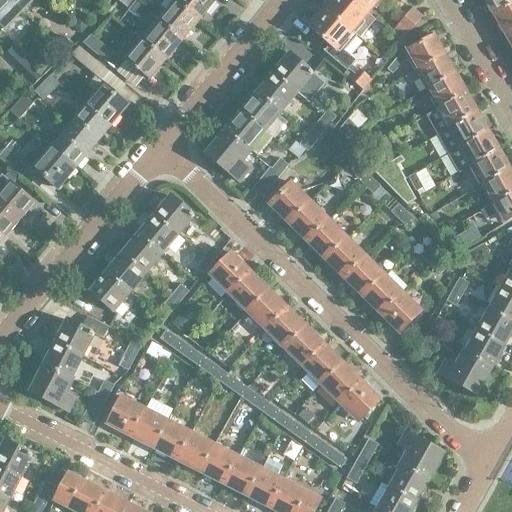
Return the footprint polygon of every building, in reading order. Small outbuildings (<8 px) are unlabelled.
[(11,0),(0,0),(0,25),(6,31),(17,19),(24,12),(16,4),(11,0)] [(11,0),(16,4),(24,12),(36,0),(11,0)] [(130,10),(137,2),(133,0),(119,0),(118,1),(130,10)] [(174,0),(177,2),(200,21),(217,1),(215,0),(174,0)] [(334,0),(328,7),(328,11),(357,36),(360,38),(375,20),(369,14),(370,13),(354,0),(334,0)] [(354,0),(370,13),(380,0),(354,0)] [(511,0),(486,0),(494,14),(511,4),(511,0)] [(153,16),(160,22),(183,41),(200,21),(177,2),(168,12),(161,7),(153,16)] [(511,4),(494,14),(505,33),(511,29),(511,4)] [(413,10),(403,22),(412,30),(422,17),(413,10)] [(317,19),(313,24),(313,29),(330,44),(323,52),(346,72),(351,66),(355,61),(343,51),(357,36),(328,11),(322,18),(317,19)] [(150,13),(134,33),(135,34),(167,61),(183,41),(160,22),(153,16),(150,13)] [(412,30),(403,22),(395,31),(404,39),(412,30)] [(127,42),(136,50),(127,62),(150,81),(167,61),(135,34),(127,42)] [(92,35),(83,44),(106,63),(114,54),(92,35)] [(404,51),(404,50),(388,70),(393,74),(409,59),(415,71),(445,54),(433,35),(404,51)] [(73,46),(63,36),(54,45),(65,54),(73,46)] [(88,107),(111,127),(129,105),(105,86),(106,84),(102,81),(110,72),(80,47),(70,56),(95,76),(85,87),(96,95),(87,106),(88,107)] [(12,48),(3,57),(33,87),(42,78),(12,48)] [(291,54),(275,74),(299,94),(310,103),(326,83),(291,54)] [(445,54),(415,71),(416,72),(405,78),(410,85),(420,80),(426,90),(455,73),(445,54)] [(0,58),(0,75),(4,79),(12,71),(0,58)] [(346,72),(344,75),(363,91),(370,82),(351,66),(346,72)] [(455,73),(426,90),(437,109),(466,93),(455,73)] [(275,74),(259,93),(282,113),(298,94),(275,74)] [(43,101),(59,85),(50,76),(34,92),(43,101)] [(259,93),(243,113),(266,132),(282,113),(259,93)] [(426,116),(436,135),(477,112),(466,93),(437,109),(426,116)] [(19,120),(34,104),(24,95),(9,112),(19,120)] [(88,107),(71,128),(94,147),(111,127),(88,107)] [(327,111),(308,134),(316,141),(336,117),(327,111)] [(477,112),(436,135),(447,154),(488,131),(477,112)] [(243,113),(226,132),(251,152),(257,157),(273,138),(266,132),(243,113)] [(338,131),(347,139),(357,129),(347,119),(338,131)] [(53,146),(52,147),(77,168),(94,147),(71,128),(54,148),(53,146)] [(357,129),(347,139),(355,147),(365,137),(357,129)] [(488,131),(447,154),(458,173),(469,167),(499,150),(488,131)] [(251,152),(226,132),(210,151),(229,167),(225,172),(239,183),(249,171),(241,164),(251,152)] [(316,141),(308,134),(299,145),(307,152),(316,141)] [(6,149),(0,155),(0,159),(22,178),(30,168),(34,171),(35,170),(59,189),(77,168),(52,147),(44,141),(35,152),(29,153),(21,161),(6,149)] [(372,172),(386,163),(383,158),(384,157),(381,150),(379,151),(376,146),(367,151),(371,159),(364,163),(372,172)] [(288,150),(272,169),(272,170),(280,177),(289,166),(298,158),(288,150)] [(499,150),(469,167),(480,186),(509,169),(499,150)] [(348,155),(340,163),(373,195),(380,187),(348,155)] [(252,190),(262,199),(280,177),(272,170),(272,169),(270,168),(252,190)] [(511,173),(509,169),(480,186),(491,205),(511,192),(511,173)] [(451,188),(463,181),(459,173),(446,180),(451,188)] [(423,188),(415,174),(408,178),(416,192),(423,188)] [(4,175),(0,180),(0,202),(21,221),(36,203),(4,175)] [(292,182),(269,205),(288,224),(311,201),(292,182)] [(412,197),(405,185),(397,189),(404,202),(412,197)] [(467,203),(478,198),(474,190),(463,196),(467,203)] [(511,192),(491,205),(492,206),(473,217),(477,224),(496,214),(502,225),(511,219),(511,192)] [(172,197),(156,217),(179,236),(196,217),(172,197)] [(311,201),(288,224),(307,243),(330,220),(311,201)] [(0,202),(0,232),(6,238),(21,221),(0,202)] [(401,206),(392,214),(401,222),(409,214),(401,206)] [(409,214),(401,222),(409,231),(418,223),(409,214)] [(156,217),(140,235),(163,255),(179,236),(156,217)] [(330,220),(307,243),(325,261),(348,238),(330,220)] [(458,247),(449,230),(439,235),(450,253),(458,247)] [(140,235),(124,254),(147,274),(163,255),(140,235)] [(348,238),(325,261),(343,280),(366,257),(348,238)] [(484,244),(454,261),(459,271),(489,253),(484,244)] [(212,247),(204,257),(212,264),(220,254),(212,247)] [(438,259),(428,249),(420,257),(430,267),(438,259)] [(232,252),(209,275),(228,294),(251,271),(232,252)] [(124,254),(108,273),(131,293),(147,274),(124,254)] [(204,257),(195,268),(204,274),(212,264),(204,257)] [(366,257),(343,280),(362,298),(385,275),(366,257)] [(438,259),(430,267),(439,275),(447,267),(438,259)] [(201,278),(192,270),(186,277),(195,284),(201,278)] [(251,271),(228,294),(247,312),(269,290),(251,271)] [(511,271),(502,289),(511,294),(511,271)] [(108,273),(92,292),(115,312),(131,293),(108,273)] [(403,294),(385,275),(362,298),(380,317),(403,294)] [(460,278),(453,290),(462,296),(469,284),(460,278)] [(180,285),(172,295),(180,302),(189,292),(180,285)] [(511,294),(502,289),(490,311),(511,323),(511,294)] [(269,290),(247,312),(265,331),(288,308),(269,290)] [(462,296),(453,290),(446,301),(456,307),(460,299),(467,303),(470,300),(462,296)] [(403,294),(380,317),(399,336),(422,313),(403,294)] [(180,302),(172,295),(163,305),(171,312),(180,302)] [(306,326),(288,308),(265,331),(283,349),(306,326)] [(511,323),(490,311),(477,333),(504,348),(511,333),(511,323)] [(181,313),(172,324),(184,334),(194,322),(181,313)] [(69,321),(57,343),(84,357),(95,335),(104,339),(109,328),(88,317),(82,328),(69,321)] [(437,318),(429,334),(438,339),(447,323),(437,318)] [(306,326),(283,349),(302,368),(325,345),(306,326)] [(166,331),(160,340),(341,469),(347,460),(166,331)] [(464,353),(463,354),(492,370),(504,348),(477,333),(466,354),(464,353)] [(429,334),(417,355),(429,361),(440,340),(438,339),(429,334)] [(128,371),(140,347),(131,342),(119,366),(128,371)] [(57,343),(46,366),(74,380),(73,379),(84,357),(57,343)] [(325,345),(302,368),(320,386),(343,363),(325,345)] [(225,352),(217,346),(211,354),(220,361),(225,352)] [(447,362),(440,375),(456,384),(458,379),(480,392),(492,370),(463,354),(456,366),(447,362)] [(343,363),(320,386),(339,404),(361,382),(343,363)] [(46,366),(31,394),(69,414),(76,400),(67,395),(74,380),(46,366)] [(105,381),(98,393),(108,398),(114,386),(105,381)] [(361,382),(339,404),(358,423),(380,400),(361,382)] [(82,420),(94,426),(108,398),(98,393),(96,392),(82,420)] [(124,396),(109,425),(134,439),(149,410),(124,396)] [(315,416),(306,408),(298,416),(307,425),(315,416)] [(149,410),(134,439),(159,451),(174,422),(149,410)] [(174,422),(159,451),(183,464),(198,435),(174,422)] [(198,435),(183,464),(208,477),(223,448),(198,435)] [(406,435),(399,448),(408,453),(401,467),(428,482),(440,460),(420,449),(422,444),(406,435)] [(369,440),(361,454),(370,460),(378,445),(369,440)] [(6,443),(0,454),(0,468),(21,479),(33,456),(6,443)] [(248,461),(223,448),(208,477),(233,490),(248,461)] [(361,454),(353,469),(362,474),(370,460),(361,454)] [(272,473),(248,461),(233,490),(257,503),(272,473)] [(401,468),(390,489),(416,504),(428,482),(401,467),(400,468),(401,468)] [(0,468),(0,495),(10,501),(21,479),(0,468)] [(353,469),(347,479),(356,484),(362,474),(353,469)] [(283,511),(297,486),(272,473),(257,503),(275,511),(283,511)] [(70,474),(55,503),(72,511),(97,511),(107,493),(70,474)] [(46,483),(42,490),(51,494),(55,487),(46,483)] [(315,511),(322,499),(297,486),(283,511),(315,511)] [(390,489),(378,511),(379,511),(411,511),(416,504),(390,489)] [(42,490),(31,511),(32,511),(42,511),(51,494),(42,490)] [(107,493),(97,511),(126,511),(130,505),(107,493)] [(0,511),(4,511),(10,501),(0,495),(0,511)] [(336,499),(329,511),(331,511),(340,511),(345,504),(336,499)]
